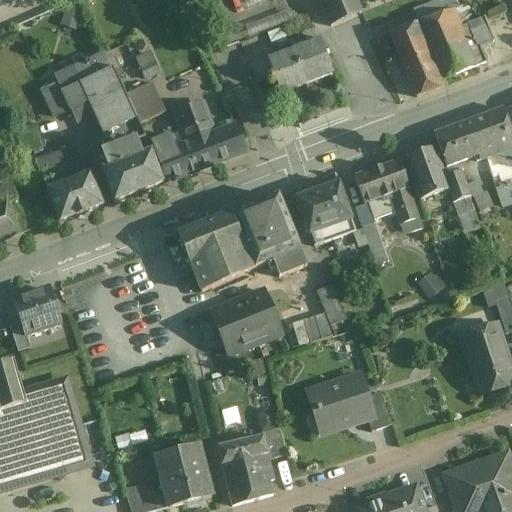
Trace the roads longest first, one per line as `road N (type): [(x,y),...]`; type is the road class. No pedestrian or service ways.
road 1 (secondary): [(0,274),(511,86)]
road 2 (residential): [(511,422),(247,511)]
